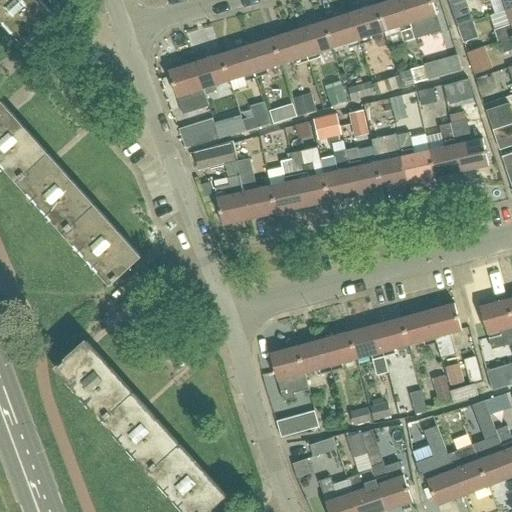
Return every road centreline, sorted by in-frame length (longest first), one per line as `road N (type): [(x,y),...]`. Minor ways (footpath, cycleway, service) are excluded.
road 1 (residential): [(124,28),(226,313)]
road 2 (residential): [(226,313),(511,235)]
road 3 (residential): [(226,313),(290,511)]
